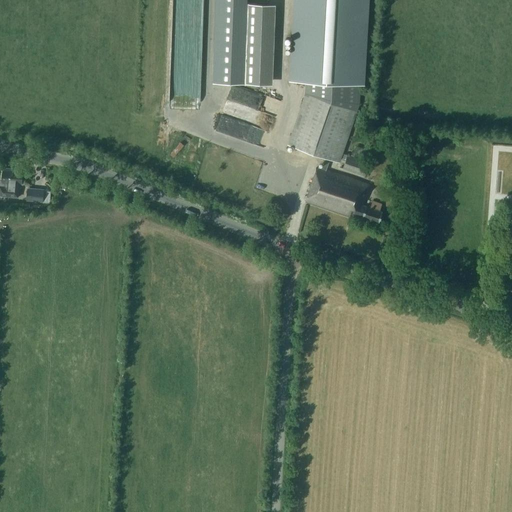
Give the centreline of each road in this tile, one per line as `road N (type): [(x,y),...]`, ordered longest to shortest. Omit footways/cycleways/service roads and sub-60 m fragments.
road 1 (tertiary): [(293,250),(85,168),(0,148)]
road 2 (tertiary): [(275,511),(293,250)]
road 3 (tertiary): [(511,323),(293,250)]
